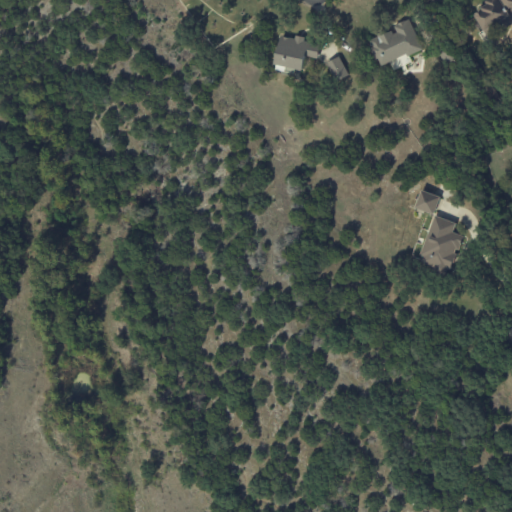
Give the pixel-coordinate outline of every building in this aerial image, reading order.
[(367,39),(379,67),(422,49),(410,21),(367,39)] [(280,35),(274,66),(302,71),(305,57),(317,59),(319,45),(304,42),(304,40),(280,35)] [(348,75),(338,57),(325,64),(335,82),(348,75)] [(433,215),(439,197),(421,191),(414,209),(433,215)] [(417,266),(448,277),(461,236),(452,233),(455,223),(434,217),(417,266)]
